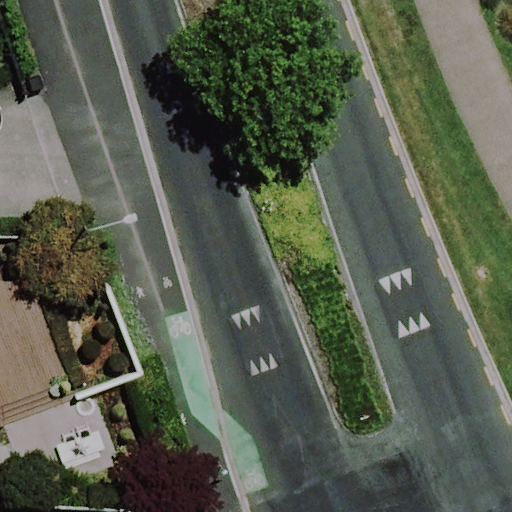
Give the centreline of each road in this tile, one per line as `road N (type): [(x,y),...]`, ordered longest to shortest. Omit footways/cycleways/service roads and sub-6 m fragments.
road 1 (unclassified): [(335,511),(310,497),(251,345),(138,0)]
road 2 (unclassified): [(299,0),(442,403),(444,511)]
